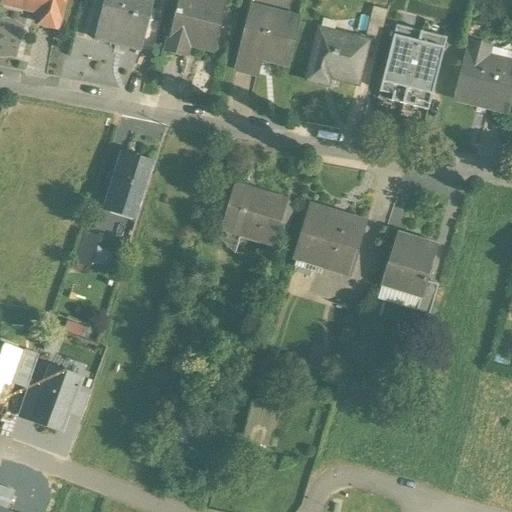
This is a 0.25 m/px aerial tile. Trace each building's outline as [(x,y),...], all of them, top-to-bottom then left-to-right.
[(5,0),(5,3),(41,12),(38,23),(57,28),(64,0),(5,0)] [(153,0),(104,0),(95,39),(141,51),(149,20),(153,0)] [(226,4),(209,0),(178,0),(165,54),(186,59),(189,47),(214,53),(226,4)] [(387,12),(371,8),(364,36),(380,40),(387,12)] [(297,21),(251,9),(235,72),(256,77),(260,60),(286,66),(297,21)] [(149,20),(141,51),(152,53),(160,23),(149,20)] [(445,40),(396,27),(378,97),(427,110),(445,40)] [(366,44),(320,33),(308,82),(326,86),(328,79),(356,86),(366,44)] [(488,50),(469,46),(455,102),(505,115),(511,86),(511,65),(486,59),(488,50)] [(154,166),(123,156),(108,204),(138,213),(154,166)] [(284,204),(247,193),(249,187),(234,183),(219,229),(222,230),(223,225),(273,240),(271,245),(273,246),(288,199),(286,199),(284,204)] [(391,251),(396,234),(403,209),(392,206),(380,248),(391,251)] [(333,214),(311,207),(295,259),(349,276),(357,251),(353,250),(361,226),(332,217),(333,214)] [(99,238),(81,233),(72,264),(88,269),(99,238)] [(437,246),(396,234),(391,251),(380,287),(419,299),(421,299),(426,282),(430,271),(437,246)] [(441,275),(430,271),(426,282),(438,286),(441,275)] [(429,315),(438,286),(426,282),(421,299),(419,299),(416,311),(429,315)] [(82,326),(67,320),(62,333),(77,339),(82,326)] [(0,346),(0,388),(2,382),(11,386),(12,385),(23,355),(22,355),(0,346)] [(27,390),(27,388),(39,356),(23,350),(22,355),(23,355),(12,385),(27,390)] [(81,380),(50,369),(41,394),(32,421),(62,432),(69,414),(80,417),(88,396),(77,392),(81,380)] [(32,421),(41,394),(27,388),(27,390),(18,416),(32,421)] [(0,511),(7,511),(14,492),(0,486),(0,511)]
